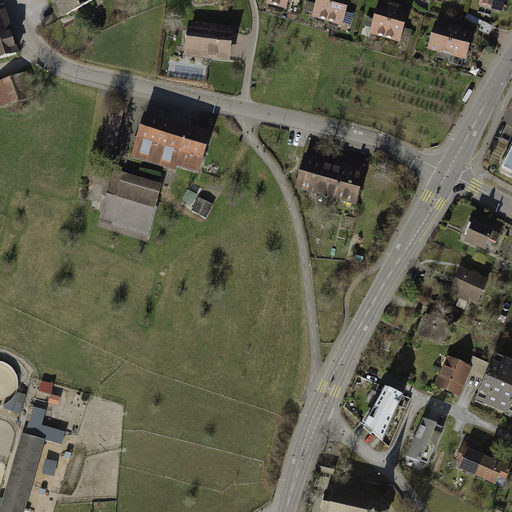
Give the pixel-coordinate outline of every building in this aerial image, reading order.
[(92,0),(50,0),(61,18),(92,0)] [(317,0),(313,16),(327,20),(332,0),(317,0)] [(332,0),(327,20),(342,24),(348,0),(332,0)] [(504,0),(480,0),(480,4),(502,10),(504,0)] [(371,32),(385,36),(393,6),(388,5),(379,2),(371,32)] [(399,8),(393,6),(385,36),(399,40),(407,10),(399,8)] [(0,58),(18,53),(5,9),(0,10),(0,58)] [(233,27),(186,21),(182,56),(228,62),(233,27)] [(428,48),(447,53),(453,29),(447,27),(435,24),(428,48)] [(460,31),(453,29),(447,53),(465,58),(472,34),(460,31)] [(28,77),(26,72),(0,81),(0,109),(32,98),(25,78),(28,77)] [(471,92),(467,90),(460,100),(464,103),(471,92)] [(124,112),(109,109),(100,153),(115,156),(120,132),(124,112)] [(211,135),(142,113),(128,159),(174,173),(175,169),(198,176),(211,135)] [(511,151),(503,169),(511,174),(511,151)] [(354,205),(363,171),(350,168),(304,155),(295,189),(354,205)] [(354,155),(350,168),(363,171),(365,164),(370,166),(371,162),(366,161),(367,159),(354,155)] [(124,177),(126,172),(113,169),(109,184),(97,226),(148,241),(157,207),(152,206),(158,186),(124,177)] [(212,205),(198,198),(192,210),(206,218),(212,205)] [(472,222),(464,240),(484,249),(488,240),(492,231),(472,222)] [(499,234),(492,231),(488,240),(494,243),(499,234)] [(459,269),(449,292),(460,297),(461,294),(477,301),(486,281),(459,269)] [(442,309),(427,304),(425,310),(439,316),(442,309)] [(447,325),(423,316),(420,324),(422,325),(419,334),(440,342),(447,325)] [(511,362),(494,354),(489,365),(482,381),(472,403),(511,420),(511,362)] [(456,399),(467,374),(470,368),(466,366),(445,356),(431,388),(456,399)] [(466,366),(470,368),(467,374),(482,381),(489,365),(471,357),(466,366)] [(404,396),(385,388),(364,425),(382,442),(404,396)] [(44,392),(36,389),(32,398),(41,401),(44,392)] [(20,413),(25,396),(16,394),(14,397),(12,399),(7,403),(3,405),(20,413)] [(46,411),(33,408),(26,434),(44,440),(61,444),(65,432),(42,425),(46,411)] [(423,420),(408,457),(427,465),(442,428),(423,420)] [(0,511),(23,511),(44,440),(26,434),(22,433),(3,499),(0,497),(0,511)] [(460,451),(465,452),(466,449),(470,451),(472,446),(464,442),(460,451)] [(459,467),(477,475),(485,457),(473,452),(470,451),(466,449),(465,452),(459,467)] [(43,471),(56,473),(58,459),(46,456),(43,471)] [(500,464),(485,457),(477,475),(502,485),(511,463),(506,461),(502,459),(500,464)] [(332,467),(317,463),(315,470),(330,474),(331,471),(332,467)] [(387,511),(381,502),(332,492),(331,496),(326,494),(324,502),(322,511),(387,511)]
